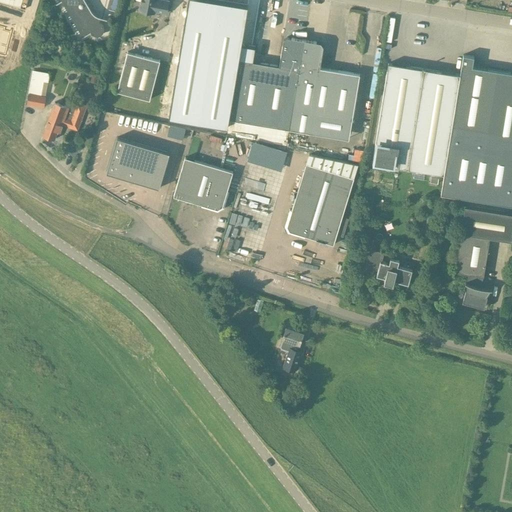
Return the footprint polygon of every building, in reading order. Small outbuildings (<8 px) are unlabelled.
[(91,10),(85,0),(61,0),(62,1),(63,0),(64,0),(86,36),(91,32),(92,34),(93,35),(94,35),(97,36),(99,36),(101,35),(103,33),(104,31),(104,29),(104,27),(103,25),(101,23),(100,22),(99,22),(100,17),(98,16),(97,16),(96,15),(94,14),(94,13),(93,12),(91,10)] [(155,11),(166,13),(169,1),(163,0),(141,0),(139,10),(154,13),(155,11)] [(0,25),(0,54),(5,56),(12,29),(0,25)] [(229,119),(289,129),(304,40),(287,37),(283,39),(279,65),(239,59),(229,119)] [(321,42),(304,40),(289,129),(309,132),(313,112),(352,119),(360,74),(320,67),(323,46),(321,42)] [(127,52),(117,91),(150,99),(160,60),(127,52)] [(464,54),(461,74),(444,173),(444,174),(441,193),(511,204),(511,72),(473,66),(475,56),(464,54)] [(444,174),(444,173),(461,74),(389,63),(373,162),(444,174)] [(44,106),(46,96),(29,93),(27,103),(44,106)] [(68,121),(66,126),(78,130),(86,106),(71,100),(68,107),(65,117),(67,117),(66,120),(68,121)] [(65,117),(68,107),(55,102),(42,135),(54,139),(57,131),(60,132),(62,124),(66,126),(68,121),(66,120),(67,117),(65,117)] [(85,142),(90,144),(93,136),(87,134),(85,142)] [(117,137),(107,172),(159,188),(169,153),(117,137)] [(309,154),(306,163),(297,192),(286,230),(334,244),(354,177),(358,164),(309,154)] [(185,157),(174,192),(173,196),(221,210),(233,171),(185,157)] [(511,212),(465,205),(461,232),(454,272),(468,274),(483,276),(484,276),(490,237),(511,240),(511,212)] [(366,266),(378,269),(377,275),(385,278),(384,281),(393,283),(394,280),(408,284),(412,269),(398,265),(399,260),(391,258),(389,263),(385,262),(386,261),(383,260),(383,261),(380,261),(383,252),(370,249),(366,266)] [(482,287),(481,287),(483,276),(468,274),(467,282),(467,290),(464,301),(484,307),(487,295),(491,289),(487,288),(482,287)] [(288,351),(283,368),(295,372),(302,351),(298,349),(299,344),(300,344),(303,333),(286,327),(282,339),(283,339),(280,346),(282,349),(288,351)]
